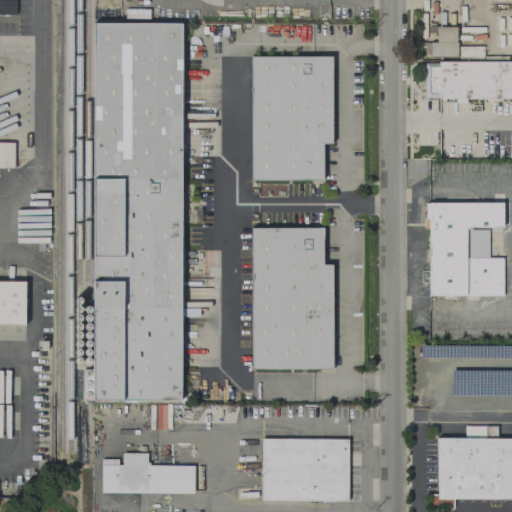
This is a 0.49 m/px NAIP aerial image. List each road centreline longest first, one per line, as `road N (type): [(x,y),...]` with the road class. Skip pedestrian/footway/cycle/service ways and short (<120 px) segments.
road 1 (residential): [(394,511),(393,0)]
road 2 (residential): [(393,224),(412,223),(418,185),(511,183),(489,309),(439,311)]
